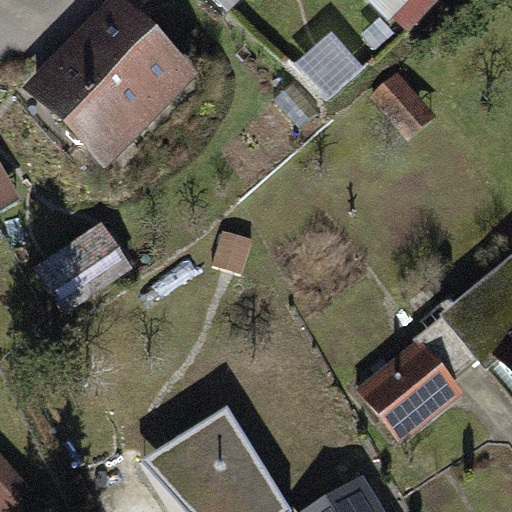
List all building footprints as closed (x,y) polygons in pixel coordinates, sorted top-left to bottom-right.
[(372,0),(413,41),(455,0),(372,0)] [(203,88),(120,3),(26,93),(109,178),(203,88)] [(345,91),(367,79),(345,40),(324,52),(345,91)] [(40,272),(72,322),(142,279),(110,228),(40,272)] [(511,267),(451,316),(511,393),(511,267)] [(422,344),(358,392),(402,451),(466,403),(422,344)] [(276,511),(224,420),(161,456),(193,511),(276,511)] [(44,511),(8,451),(0,456),(0,505),(4,511),(44,511)]
